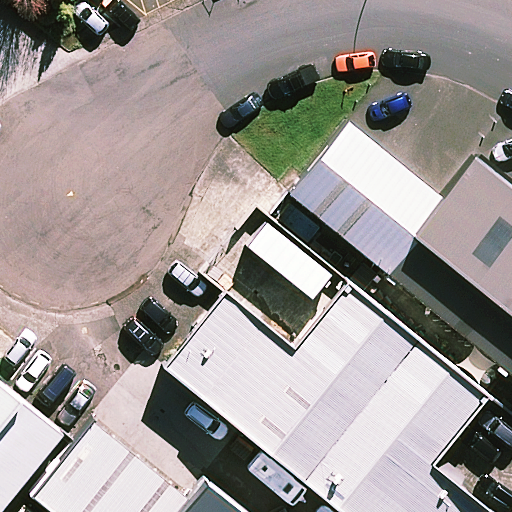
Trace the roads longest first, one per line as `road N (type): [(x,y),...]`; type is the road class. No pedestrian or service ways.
road 1 (unclassified): [(134,142),(236,62),(299,34),(423,25),(511,46)]
road 2 (unclassified): [(0,255),(39,288),(95,291),(141,258),(158,204)]
road 3 (unclassified): [(134,142),(89,123),(61,122),(33,130),(0,161)]
